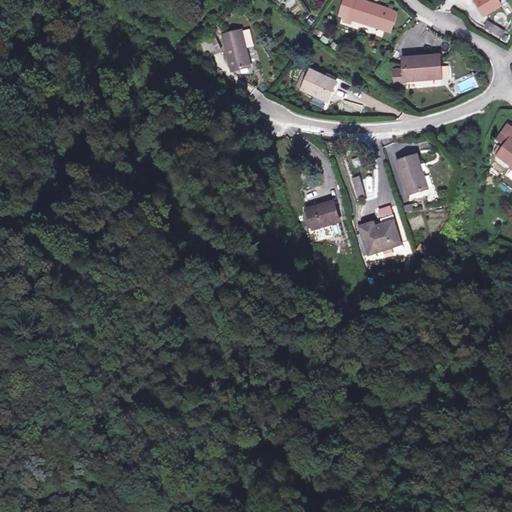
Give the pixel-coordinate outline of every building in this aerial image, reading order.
[(344,0),(339,16),(344,18),(352,20),(391,33),(396,21),(386,18),(388,11),(354,0),(344,0)] [(471,0),(481,16),(499,4),(495,0),(471,0)] [(511,13),(500,8),(496,14),(511,21),(511,13)] [(386,18),(396,21),(399,13),(388,11),(386,18)] [(230,71),(251,67),(244,30),(223,34),(230,71)] [(210,55),(221,49),(215,38),(204,44),(210,55)] [(406,65),(406,77),(439,75),(439,51),(405,53),(406,65)] [(406,77),(406,65),(394,66),(393,84),(407,83),(406,77)] [(311,67),(300,87),(325,101),(336,81),(311,67)] [(511,169),(511,130),(506,127),(496,142),(504,147),(498,158),(511,167),(510,169),(511,169)] [(408,192),(427,187),(419,154),(399,159),(408,192)] [(350,178),(357,198),(365,196),(359,176),(350,178)] [(307,211),(312,228),(342,220),(337,202),(307,211)] [(384,215),(386,224),(396,221),(399,220),(397,211),(384,215)] [(403,244),(396,221),(386,224),(375,227),(374,223),(362,226),(370,254),(403,244)]
